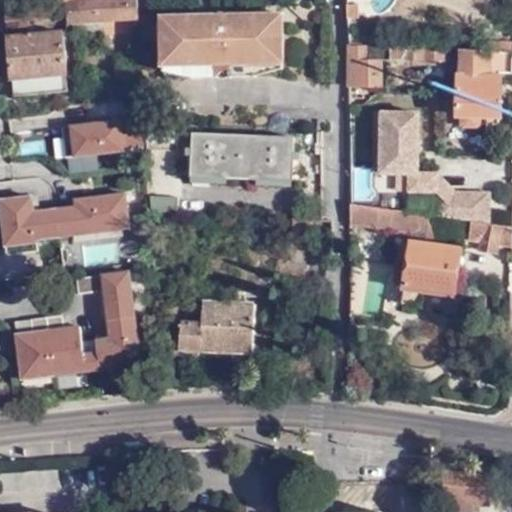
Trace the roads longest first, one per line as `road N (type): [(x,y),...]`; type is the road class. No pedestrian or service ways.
road 1 (residential): [(343,416),(339,0)]
road 2 (tertiary): [(0,434),(212,412),(343,416)]
road 3 (tertiary): [(343,416),(511,440)]
